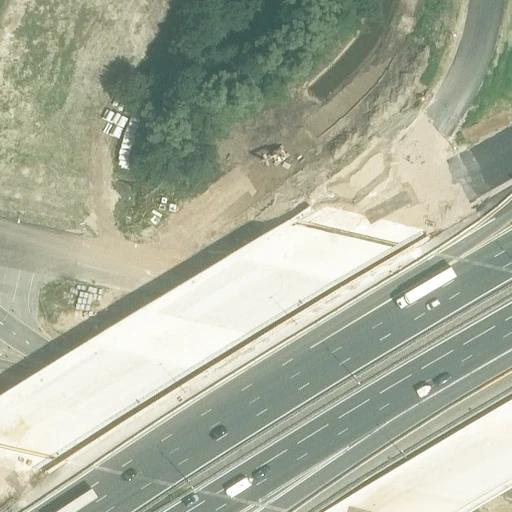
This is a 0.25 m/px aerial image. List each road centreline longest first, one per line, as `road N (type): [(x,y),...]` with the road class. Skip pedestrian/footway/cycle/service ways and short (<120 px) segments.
road 1 (primary): [(511,365),(0,247)]
road 2 (primary): [(0,353),(511,471)]
road 3 (motorway): [(511,255),(319,361),(83,511)]
road 4 (motorway): [(490,0),(474,68),(428,144),(207,334)]
road 5 (motorway): [(511,158),(207,334)]
road 6 (motorway): [(211,511),(511,330)]
road 7 (motorway): [(207,334),(0,459)]
road 8 (motorway): [(368,511),(511,426)]
